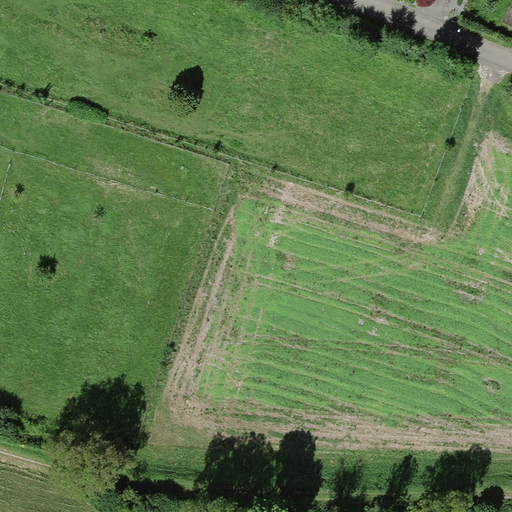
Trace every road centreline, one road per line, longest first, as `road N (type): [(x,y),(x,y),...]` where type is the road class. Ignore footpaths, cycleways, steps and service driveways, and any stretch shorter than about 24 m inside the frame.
road 1 (track): [(511,492),(228,496),(145,490),(0,455)]
road 2 (residential): [(511,62),(348,0)]
